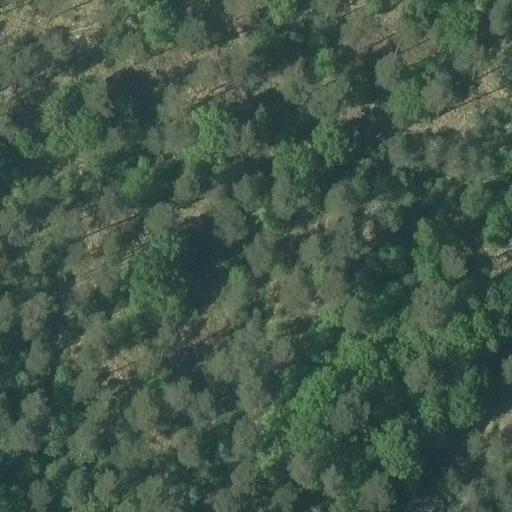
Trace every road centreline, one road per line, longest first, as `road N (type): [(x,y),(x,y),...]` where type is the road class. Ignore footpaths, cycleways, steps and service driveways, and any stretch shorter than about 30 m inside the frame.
road 1 (unknown): [(281,511),(268,446),(272,367),(339,164),(320,0)]
road 2 (track): [(0,168),(242,157),(339,164),(511,206)]
road 3 (track): [(447,511),(511,402)]
